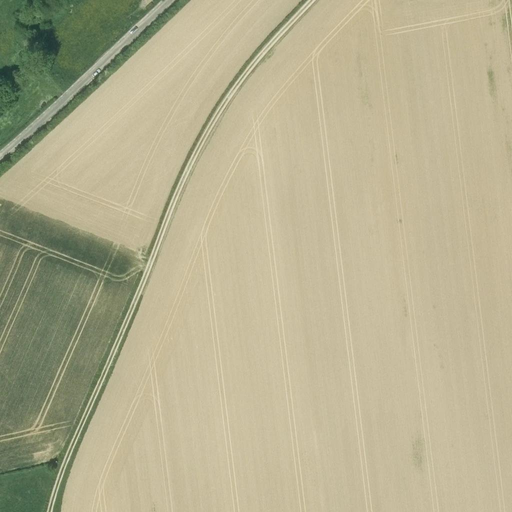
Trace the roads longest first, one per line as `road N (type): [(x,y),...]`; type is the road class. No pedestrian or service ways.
road 1 (track): [(48,511),(189,163),(225,97),(310,0)]
road 2 (tertiary): [(0,153),(167,0)]
